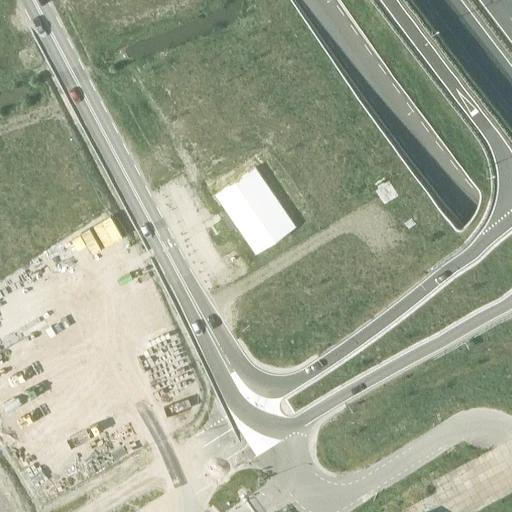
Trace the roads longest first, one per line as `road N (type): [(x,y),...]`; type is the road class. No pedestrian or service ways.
road 1 (unclassified): [(237,378),(35,0)]
road 2 (unclassified): [(317,0),(511,258)]
road 3 (unclassified): [(511,426),(500,417),(470,418),(334,498),(314,488),(276,437)]
road 4 (unclassified): [(511,215),(294,383)]
road 5 (unclassified): [(294,424),(511,295)]
road 6 (trunk): [(392,0),(501,144),(511,193)]
road 7 (tertiary): [(247,412),(94,511)]
road 8 (tertiary): [(157,511),(276,437)]
